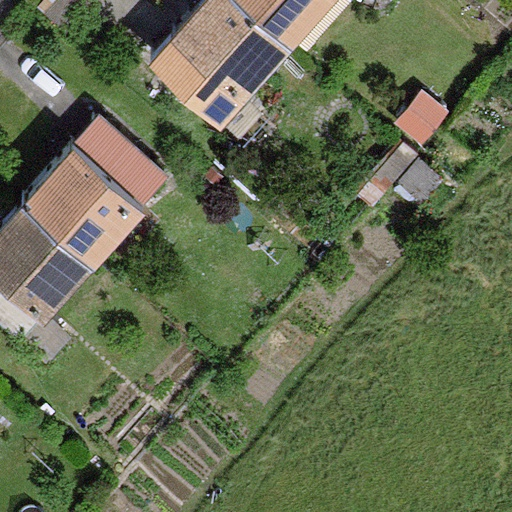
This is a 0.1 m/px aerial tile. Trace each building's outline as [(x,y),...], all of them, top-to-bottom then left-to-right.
[(258,0),(203,0),(179,27),(227,71),(237,80),(285,24),(258,0)] [(258,0),(285,24),(306,0),(258,0)] [(227,71),(179,27),(176,25),(155,48),(207,94),(227,71)] [(74,136),(78,139),(128,182),(147,160),(93,114),(74,136)] [(78,139),(30,194),(88,246),(137,190),(128,182),(78,139)] [(30,194),(0,228),(0,264),(30,292),(40,301),(88,246),(30,194)] [(30,292),(0,264),(0,306),(10,315),(30,292)]
